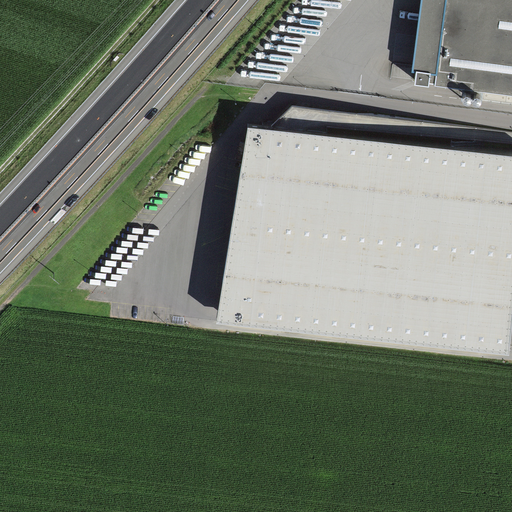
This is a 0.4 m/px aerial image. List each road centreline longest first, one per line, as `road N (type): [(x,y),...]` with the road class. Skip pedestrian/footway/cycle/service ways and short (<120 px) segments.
road 1 (motorway): [(0,259),(235,0)]
road 2 (track): [(0,309),(206,86)]
road 3 (motorway): [(200,0),(0,221)]
road 4 (track): [(0,170),(156,0)]
